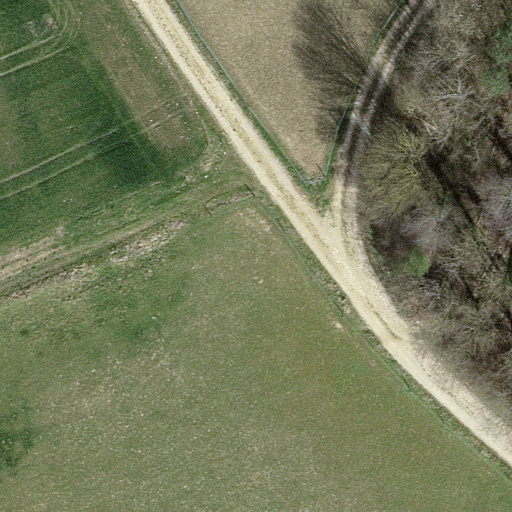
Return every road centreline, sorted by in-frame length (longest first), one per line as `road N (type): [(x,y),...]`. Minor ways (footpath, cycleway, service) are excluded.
road 1 (track): [(145,0),(254,166),(351,277),(358,136),(410,19),(427,0)]
road 2 (unclassified): [(511,446),(410,358),(351,277)]
